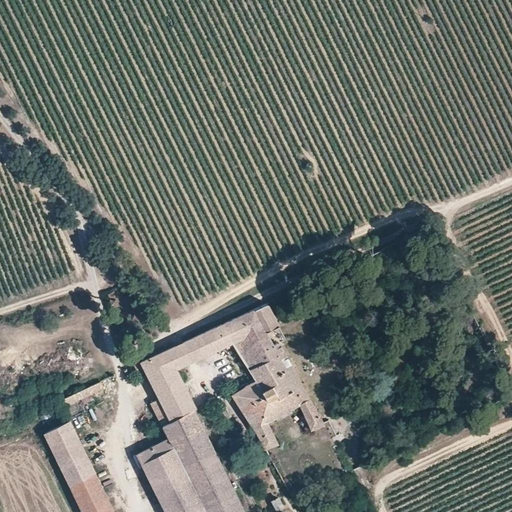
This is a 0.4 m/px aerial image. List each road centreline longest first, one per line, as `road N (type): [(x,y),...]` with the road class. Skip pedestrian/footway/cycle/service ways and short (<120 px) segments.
road 1 (unknown): [(166,340),(193,320),(511,172)]
road 2 (track): [(143,511),(115,461),(125,403),(79,223)]
road 3 (unclassified): [(0,115),(166,340)]
